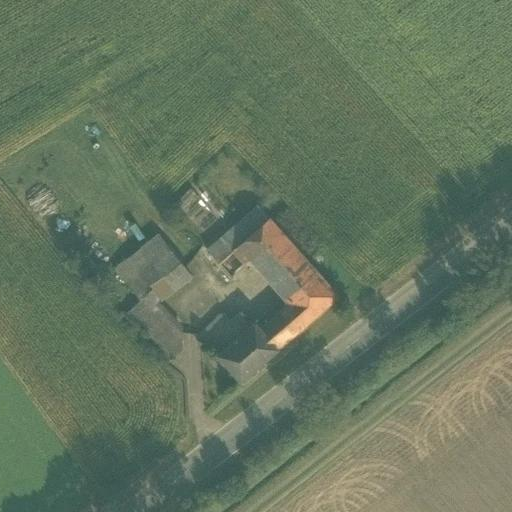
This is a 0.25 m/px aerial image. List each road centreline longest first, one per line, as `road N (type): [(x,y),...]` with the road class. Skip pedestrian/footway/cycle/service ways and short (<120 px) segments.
road 1 (secondary): [(136,511),(511,219)]
road 2 (track): [(255,511),(511,312)]
